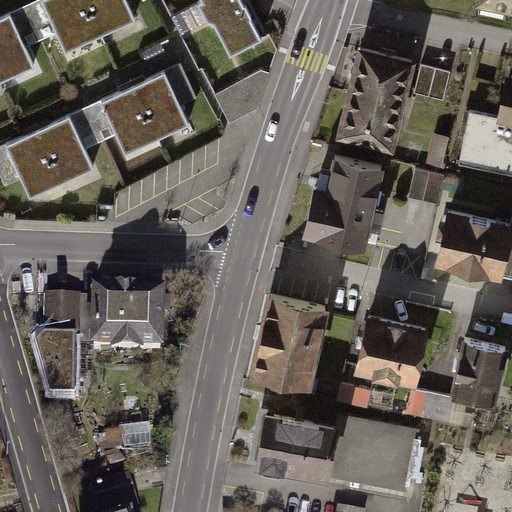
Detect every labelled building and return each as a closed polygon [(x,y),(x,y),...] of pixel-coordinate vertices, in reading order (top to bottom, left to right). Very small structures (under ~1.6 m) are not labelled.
[(133,0),(46,0),(76,60),(148,29),(133,0)] [(268,40),(247,0),(202,0),(234,60),(268,40)] [(511,0),(483,0),(483,4),(511,9),(511,0)] [(15,13),(0,19),(0,93),(44,75),(15,13)] [(423,60),(364,44),(342,135),(401,151),(423,60)] [(429,63),(427,91),(452,92),(453,64),(429,63)] [(168,71),(105,98),(136,161),(198,134),(168,71)] [(511,75),(509,75),(499,121),(511,123),(511,75)] [(511,123),(499,121),(475,114),(464,159),(511,168),(511,123)] [(74,115),(13,141),(42,206),(101,178),(74,115)] [(390,167),(344,158),(338,188),(321,184),(311,236),(373,249),(390,167)] [(422,165),(414,191),(442,199),(449,173),(422,165)] [(511,251),(511,220),(452,208),(442,264),(507,276),(508,272),(511,251)] [(165,294),(97,292),(97,297),(49,295),(48,333),(38,342),(52,394),(78,395),(79,344),(96,344),(96,348),(164,350),(165,294)] [(335,308),(273,293),(256,375),(317,389),(335,308)] [(435,328),(371,314),(361,372),(423,385),(435,328)] [(511,358),(511,346),(473,338),(464,394),(504,403),(511,358)] [(344,378),(341,394),(372,401),(375,385),(344,378)] [(345,425),(271,409),(262,462),(335,478),(345,425)] [(133,475),(92,486),(99,511),(134,511),(143,510),(133,475)]
